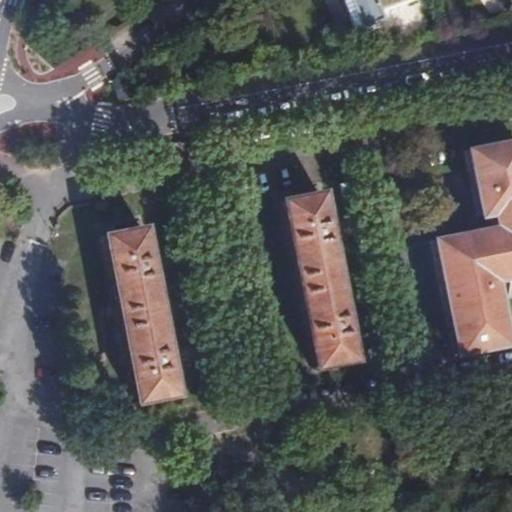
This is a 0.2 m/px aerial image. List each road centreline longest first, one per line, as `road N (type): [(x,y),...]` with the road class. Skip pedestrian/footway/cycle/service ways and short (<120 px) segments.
road 1 (residential): [(67,91),(81,110),(120,125),(511,48)]
road 2 (residential): [(212,0),(67,91)]
